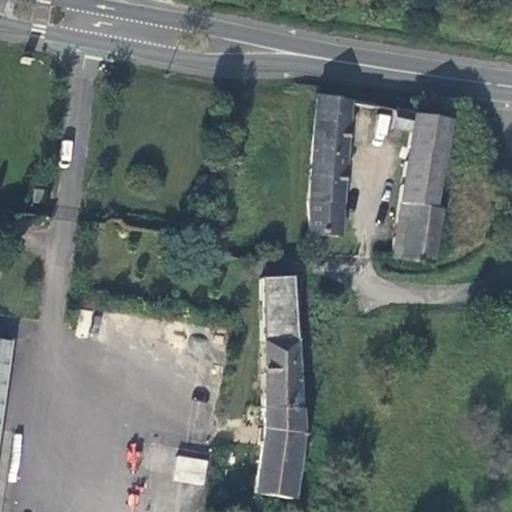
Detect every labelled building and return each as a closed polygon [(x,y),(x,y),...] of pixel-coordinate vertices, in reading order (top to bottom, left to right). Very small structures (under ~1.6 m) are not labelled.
[(304,204),(303,237),(338,241),(348,102),(311,97),(304,204)] [(432,210),(446,122),(390,111),(386,130),(404,134),(386,261),(430,269),(439,212),(432,210)] [(35,189),(34,202),(46,203),(47,191),(35,189)] [(100,220),(102,224),(109,219),(107,216),(100,220)] [(294,437),(286,279),(253,281),(253,431),(294,437)] [(294,437),(253,431),(245,497),(285,505),(294,437)] [(203,486),(208,460),(177,454),(172,480),(203,486)]
